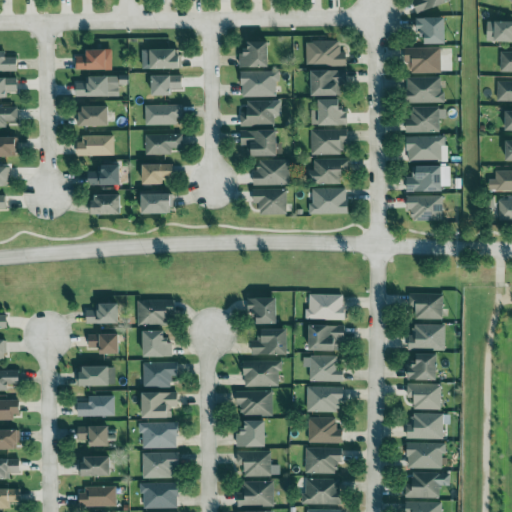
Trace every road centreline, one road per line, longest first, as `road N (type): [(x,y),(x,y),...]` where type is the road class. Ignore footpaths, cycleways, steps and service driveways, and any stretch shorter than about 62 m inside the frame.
road 1 (tertiary): [(0,258),(243,241),(511,249)]
road 2 (residential): [(374,18),(374,511)]
road 3 (residential): [(0,24),(374,18)]
road 4 (residential): [(208,511),(211,335)]
road 5 (residential): [(50,511),(48,337)]
road 6 (residential): [(47,25),(49,196)]
road 7 (residential): [(210,20),(212,186)]
